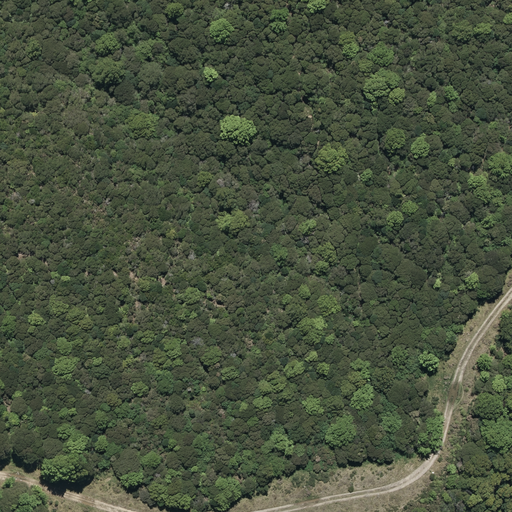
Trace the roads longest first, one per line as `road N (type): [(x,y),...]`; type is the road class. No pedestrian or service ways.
road 1 (track): [(230,511),(263,499),(307,502),(400,481),(426,461),(463,344),(511,272)]
road 2 (track): [(0,478),(122,511)]
